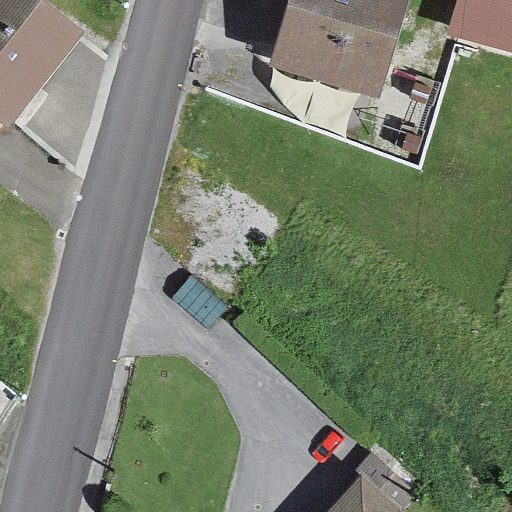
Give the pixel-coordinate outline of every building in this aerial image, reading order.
[(0,0),(0,112),(5,116),(72,28),(35,0),(0,0)] [(370,89),(386,32),(398,35),(404,13),(392,8),(394,0),(296,0),(279,61),(370,89)] [(511,0),(466,0),(458,29),(511,46),(511,0)] [(227,307),(191,276),(174,297),(209,327),(227,307)] [(421,491),(378,456),(356,483),(362,492),(343,511),(402,511),(417,497),(421,491)]
